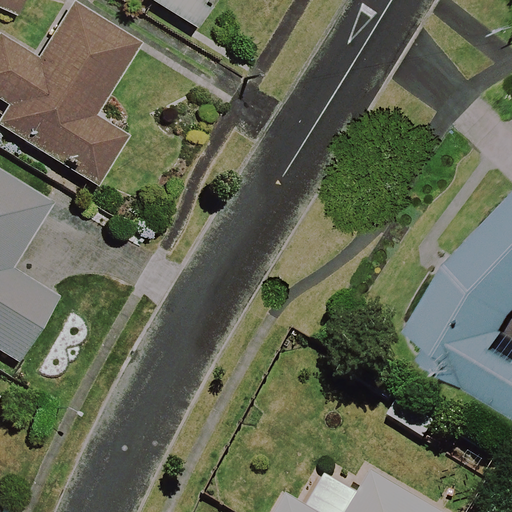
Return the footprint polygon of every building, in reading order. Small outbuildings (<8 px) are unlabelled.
[(18,0),(0,0),(0,20),(9,24),(18,0)] [(136,0),(188,32),(208,0),(136,0)] [(129,46),(58,9),(30,61),(0,45),(0,140),(94,190),(121,139),(89,123),(129,46)] [(45,209),(0,180),(0,359),(10,365),(49,303),(4,275),(45,209)] [(511,200),(446,270),(405,333),(428,347),(420,361),(511,418),(511,362),(492,352),(511,320),(511,318),(511,200)] [(389,397),(375,423),(450,466),(465,440),(389,397)] [(413,511),(364,483),(346,511),(294,511),(280,504),(275,511),(413,511)]
